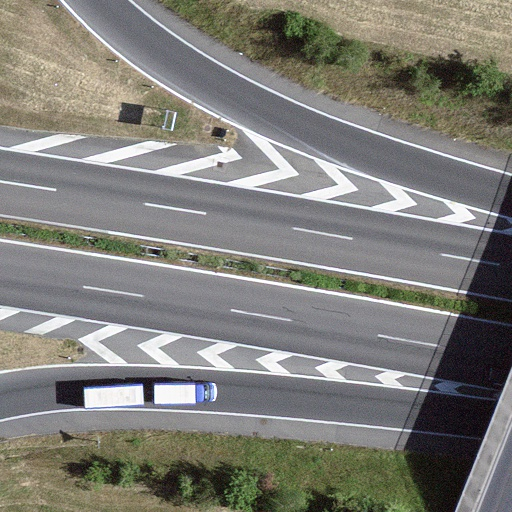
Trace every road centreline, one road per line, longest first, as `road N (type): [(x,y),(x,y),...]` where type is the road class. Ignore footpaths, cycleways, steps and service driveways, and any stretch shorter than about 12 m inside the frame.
road 1 (motorway): [(511,267),(0,182)]
road 2 (motorway): [(0,274),(511,359)]
road 3 (motorway): [(0,397),(134,386),(511,421)]
road 4 (motorway): [(511,196),(372,155),(254,108),(192,76),(99,0)]
